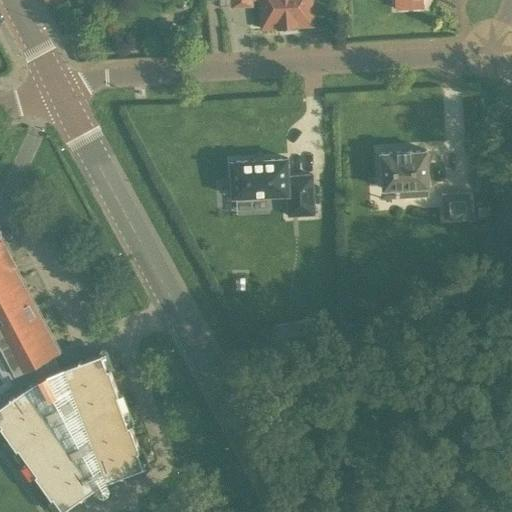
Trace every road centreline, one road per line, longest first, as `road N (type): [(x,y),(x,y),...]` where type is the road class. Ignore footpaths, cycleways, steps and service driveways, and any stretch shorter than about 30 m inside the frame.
road 1 (residential): [(54,84),(498,52),(511,0)]
road 2 (residential): [(0,211),(23,230),(82,348),(175,308)]
road 3 (tertiary): [(175,308),(54,84)]
road 4 (tertiary): [(284,511),(175,308)]
road 5 (unknown): [(511,77),(501,109),(511,280)]
road 6 (track): [(386,511),(269,484)]
